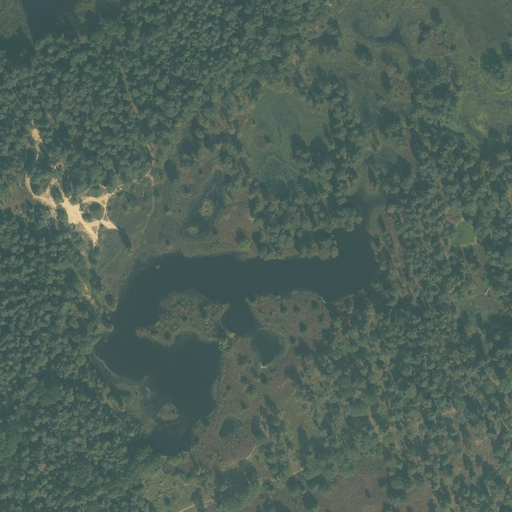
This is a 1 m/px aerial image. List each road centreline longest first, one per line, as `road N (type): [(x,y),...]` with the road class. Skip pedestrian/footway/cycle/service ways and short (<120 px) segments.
road 1 (track): [(181,511),(511,383)]
road 2 (track): [(338,0),(143,139)]
